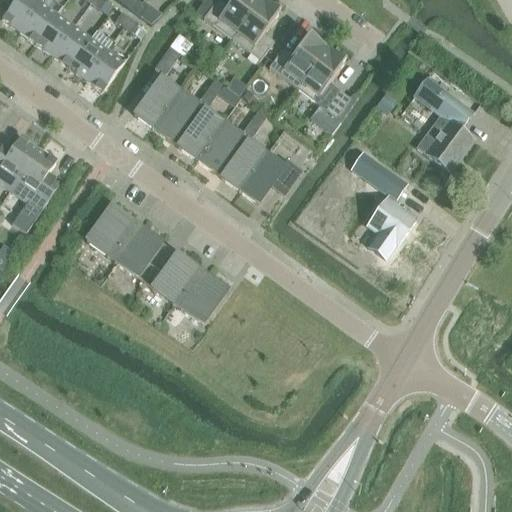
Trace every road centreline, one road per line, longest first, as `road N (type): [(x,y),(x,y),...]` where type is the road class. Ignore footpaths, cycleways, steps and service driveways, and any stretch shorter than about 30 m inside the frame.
road 1 (residential): [(404,360),(0,71)]
road 2 (tertiary): [(404,360),(511,178)]
road 3 (primary): [(145,511),(0,419)]
road 4 (unclassified): [(404,360),(511,430)]
